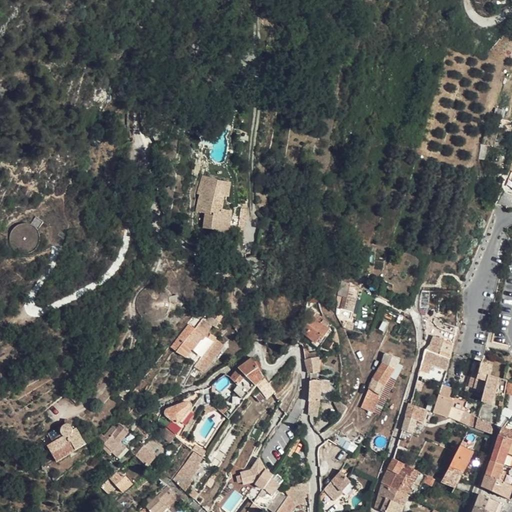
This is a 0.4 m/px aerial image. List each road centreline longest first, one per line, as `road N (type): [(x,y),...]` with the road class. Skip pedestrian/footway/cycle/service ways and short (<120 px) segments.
road 1 (track): [(62,193),(67,214),(29,306),(69,297),(104,275),(119,260),(127,226)]
road 2 (residential): [(315,511),(299,358),(293,350),(268,368),(258,343)]
road 3 (residential): [(366,511),(420,351),(418,315)]
road 4 (track): [(138,140),(151,0)]
